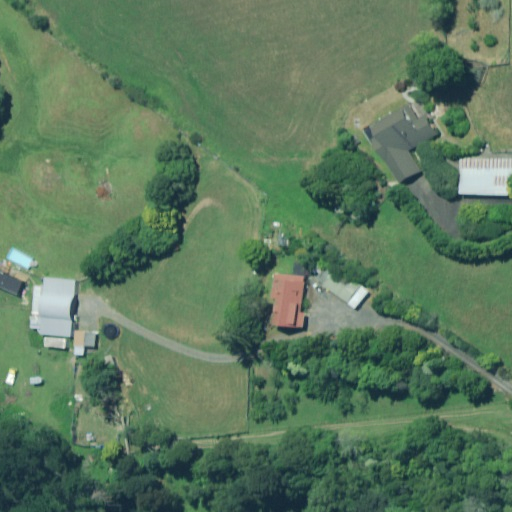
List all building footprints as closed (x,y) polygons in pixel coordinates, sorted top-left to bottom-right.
[(421,123),(413,109),(369,133),(399,188),(425,173),(414,152),(443,136),(432,117),(421,123)] [(511,196),(511,161),(464,160),(463,195),(511,196)] [(361,291),(327,268),(318,282),(351,305),(361,291)] [(281,327),(309,330),(311,314),(306,313),(309,278),(280,275),(277,300),(283,301),(281,327)] [(61,291),(41,289),(40,303),(60,304),(61,291)] [(104,348),(105,328),(88,327),(88,333),(78,333),(77,356),(87,357),(88,348),(104,348)] [(35,400),(22,399),(21,408),(33,410),(35,400)]
